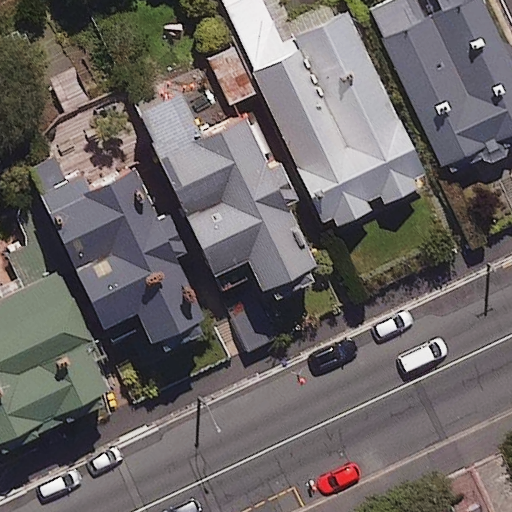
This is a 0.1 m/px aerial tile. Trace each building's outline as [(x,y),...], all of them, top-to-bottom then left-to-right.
[(379,205),(416,187),(411,176),(419,172),(338,0),(334,0),(274,29),(260,0),(216,0),(320,219),(328,215),(333,226),(366,211),(361,200),(373,194),(379,205)] [(389,0),(367,11),(444,172),(476,157),(482,170),(511,155),(511,147),(509,141),(511,139),(511,40),(510,36),(500,41),(480,0),(389,0)] [(253,93),(230,46),(208,56),(231,104),(253,93)] [(242,256),(255,290),(309,259),(281,200),(290,197),(274,158),(258,164),(239,116),(191,135),(174,92),(161,97),(151,72),(125,82),(200,273),(242,256)] [(128,309),(144,345),(200,319),(172,258),(184,252),(168,217),(156,222),(129,165),(87,184),(80,169),(66,175),(55,153),(20,169),(34,199),(66,269),(93,325),(128,309)] [(11,254),(27,290),(0,302),(0,452),(100,406),(95,397),(102,394),(80,346),(89,342),(57,273),(66,269),(34,199),(16,208),(32,244),(11,254)] [(275,339),(264,304),(236,312),(247,347),(275,339)] [(511,511),(511,466),(506,453),(470,468),(488,511),(511,511)]
